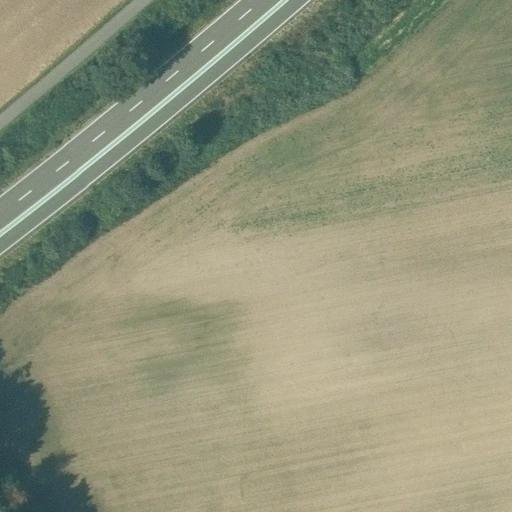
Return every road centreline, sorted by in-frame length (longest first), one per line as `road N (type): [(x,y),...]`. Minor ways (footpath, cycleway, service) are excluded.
road 1 (trunk): [(0,245),(297,0)]
road 2 (trunk): [(244,0),(0,203)]
road 3 (unclassified): [(138,0),(0,119)]
